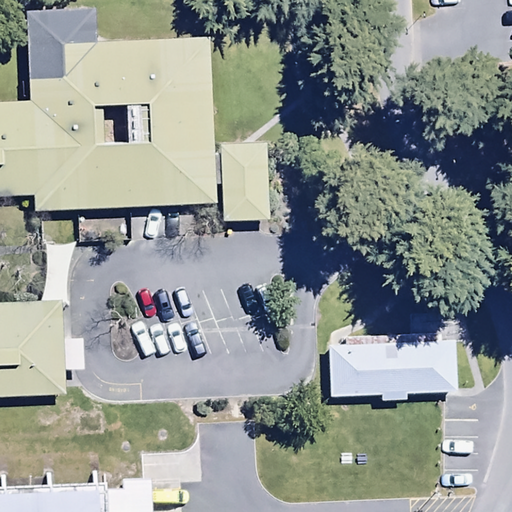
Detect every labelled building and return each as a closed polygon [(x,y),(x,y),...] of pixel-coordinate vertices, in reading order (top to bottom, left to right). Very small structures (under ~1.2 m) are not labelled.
[(0,404),(57,402),(53,310),(0,312),(0,202),(30,201),(31,214),(215,205),(208,50),(111,54),(109,12),(29,16),(33,103),(0,104),(0,404)] [(270,144),(225,146),(229,222),(274,220),(270,144)] [(124,219),(77,220),(77,247),(124,246),(124,219)] [(267,305),(239,313),(252,359),(280,350),(267,305)] [(471,334),(334,341),(337,397),(473,391),(471,334)] [(231,383),(187,385),(188,402),(231,401),(231,383)] [(0,511),(196,511),(195,483),(0,488),(0,511)]
